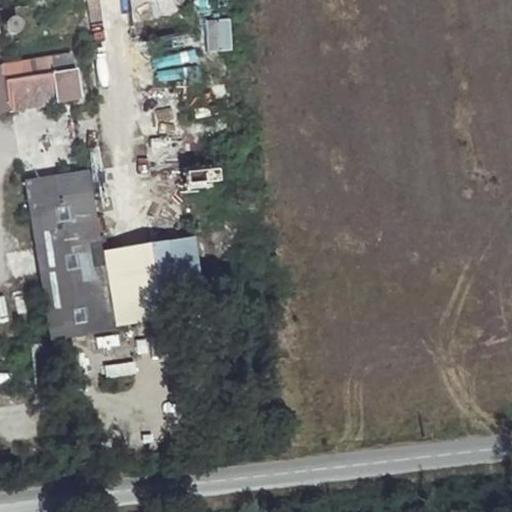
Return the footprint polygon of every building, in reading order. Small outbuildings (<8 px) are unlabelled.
[(202,19),(204,52),(231,50),(229,18),(202,19)] [(68,50),(2,60),(10,108),(75,97),(68,50)] [(87,170),(21,181),(47,340),(114,329),(101,249),(87,170)] [(188,236),(101,249),(114,329),(200,316),(188,236)] [(103,365),(105,377),(135,373),(134,361),(103,365)]
